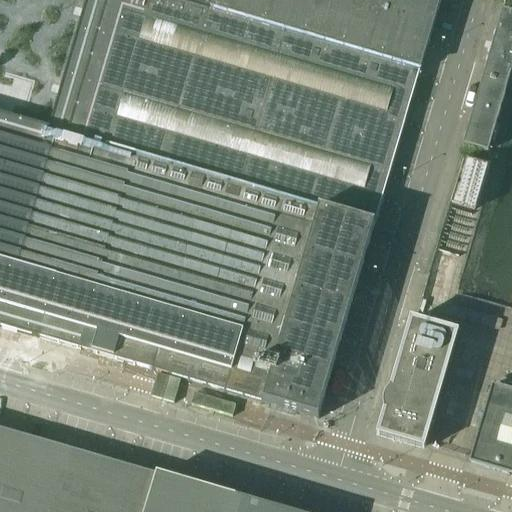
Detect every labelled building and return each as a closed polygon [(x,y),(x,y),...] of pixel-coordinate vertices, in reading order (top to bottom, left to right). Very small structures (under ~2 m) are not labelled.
[(0,0),(0,328),(317,421),(440,0),(0,0)] [(462,146),(467,147),(487,153),(511,67),(511,14),(501,11),(462,146)] [(444,231),(473,238),(491,166),(462,159),(444,231)] [(389,392),(388,393),(386,395),(385,397),(384,398),(383,400),(382,402),(382,404),(382,406),(382,408),(382,410),(382,411),(383,413),(375,438),(423,452),(458,335),(409,321),(389,392)] [(511,394),(491,388),(479,428),(468,465),(511,477),(511,394)] [(144,511),(154,477),(0,432),(0,511),(144,511)] [(273,511),(154,477),(144,511),(273,511)]
